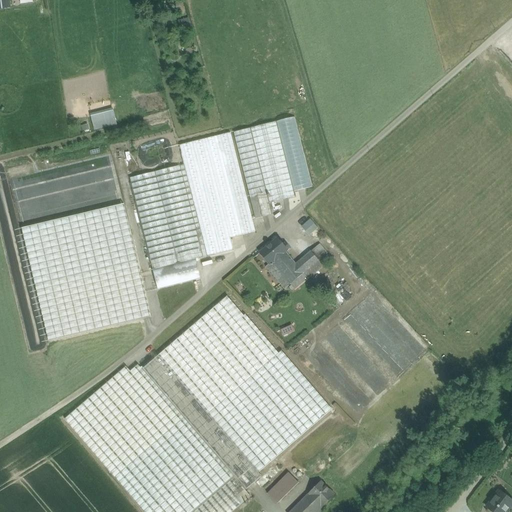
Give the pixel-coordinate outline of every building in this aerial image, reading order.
[(511,30),(494,45),(511,65),(511,30)] [(110,112),(90,118),(93,129),(114,124),(110,112)] [(230,133),(252,219),(272,213),(270,204),(294,197),(293,191),(313,185),(294,117),(230,133)] [(184,165),(206,256),(233,250),(230,238),(255,232),(252,219),(230,133),(179,146),(184,165)] [(184,165),(130,178),(152,270),(193,260),(206,256),(184,165)] [(314,224),(305,231),(309,236),(318,228),(314,224)] [(278,238),(259,253),(268,265),(269,266),(286,252),(288,250),(278,238)] [(319,244),(311,251),(318,261),(327,253),(319,244)] [(286,252),(269,266),(268,265),(266,267),(275,278),(279,273),(289,285),(290,284),(294,290),(312,275),(307,270),(318,261),(311,251),(295,264),(286,252)] [(193,260),(152,270),(157,289),(197,279),(193,260)] [(318,261),(307,270),(312,275),(323,266),(318,261)] [(139,262),(34,286),(47,344),(152,320),(139,262)] [(289,285),(279,273),(275,278),(284,289),(289,285)] [(208,414),(279,353),(247,315),(244,317),(226,297),(158,356),(208,414)] [(282,335),(294,331),(291,324),(280,328),(282,335)] [(279,353),(208,414),(258,473),(332,410),(281,351),(279,353)] [(208,414),(158,356),(142,370),(234,477),(245,491),(262,477),(258,473),(208,414)] [(142,370),(137,365),(130,372),(126,367),(65,419),(144,511),(193,511),(234,477),(142,370)] [(273,468),(256,483),(261,488),(278,474),(273,468)] [(288,473),(267,494),(277,504),(298,483),(288,473)] [(234,477),(193,511),(232,511),(251,497),(245,491),(234,477)] [(321,482),(308,494),(321,508),(322,508),(334,495),(321,482)] [(505,511),(511,504),(511,501),(499,491),(486,508),(491,511),(505,511)] [(308,494),(290,511),(320,511),(322,511),(320,509),(321,508),(308,494)]
